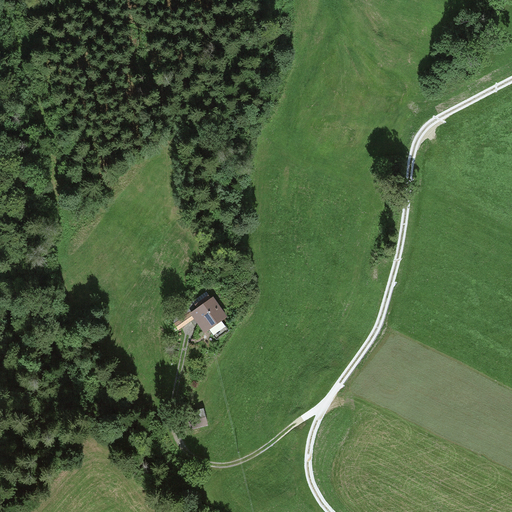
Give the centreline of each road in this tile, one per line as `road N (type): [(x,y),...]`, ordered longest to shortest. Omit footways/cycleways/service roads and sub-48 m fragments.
road 1 (track): [(511,79),(431,122),(415,141),(383,306),(309,438),(310,476),(329,511)]
road 2 (track): [(187,337),(174,405),(177,435),(191,456),(214,467),(248,456),(321,407)]
